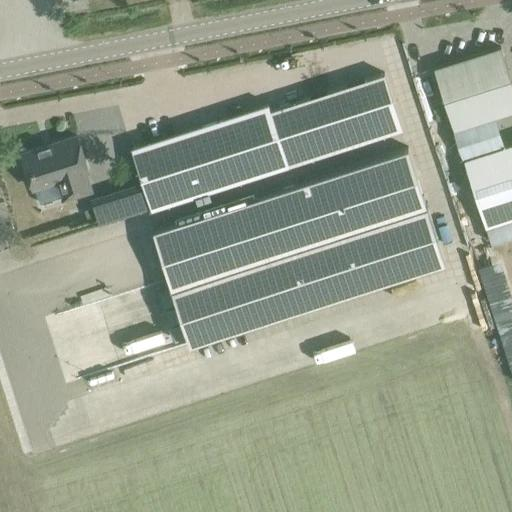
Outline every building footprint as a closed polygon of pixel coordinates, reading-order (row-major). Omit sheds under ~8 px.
[(455,128),(511,110),(511,80),(501,46),(435,67),(455,128)] [(151,208),(288,164),(402,127),(384,71),(270,108),(268,103),(131,147),(151,208)] [(77,135),(22,153),(28,172),(34,190),(36,189),(40,202),(60,196),(61,201),(93,190),(87,171),(88,170),(83,154),(77,135)] [(511,143),(504,146),(465,159),(471,178),(486,224),(492,242),(511,235),(511,143)] [(408,146),(153,228),(171,284),(172,285),(176,300),(177,304),(182,317),(183,321),(187,334),(190,342),(445,260),(426,203),(426,202),(408,146)] [(92,207),(84,209),(88,222),(96,219),(92,207)]
